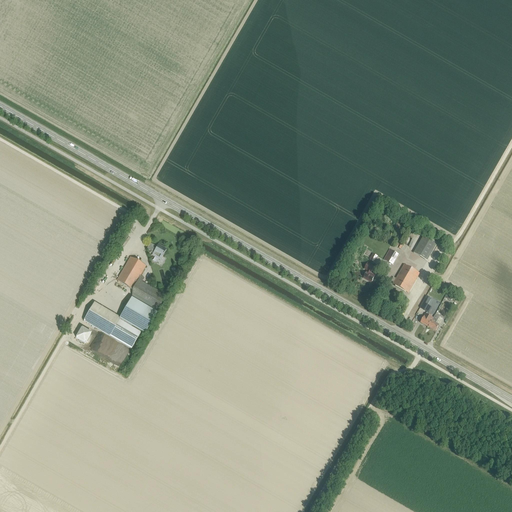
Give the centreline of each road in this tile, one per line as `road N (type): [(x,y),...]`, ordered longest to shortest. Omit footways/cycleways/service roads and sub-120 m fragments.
road 1 (primary): [(394,332),(163,199)]
road 2 (track): [(418,356),(384,382),(310,511)]
road 3 (primary): [(163,199),(0,106)]
road 4 (track): [(142,233),(129,214),(0,139)]
